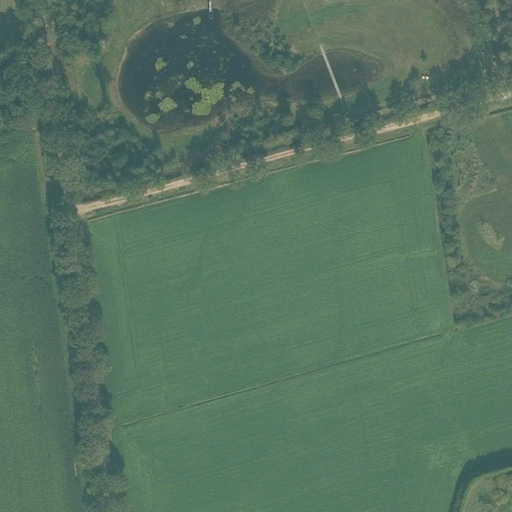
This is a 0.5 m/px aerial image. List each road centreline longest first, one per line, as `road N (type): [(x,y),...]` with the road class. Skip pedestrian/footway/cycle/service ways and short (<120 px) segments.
road 1 (track): [(511,93),(70,213)]
road 2 (track): [(70,213),(109,511)]
road 3 (track): [(70,213),(39,0)]
